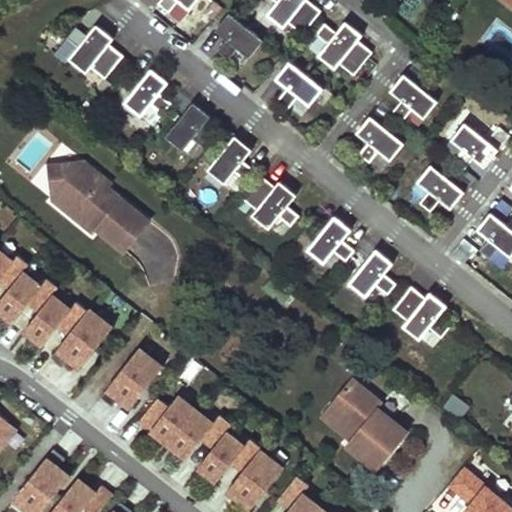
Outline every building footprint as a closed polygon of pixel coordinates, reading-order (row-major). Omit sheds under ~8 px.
[(161,0),(159,3),(170,12),(179,0),(191,9),(198,0),(161,0)] [(274,0),(278,3),(268,14),(285,28),(290,22),(304,34),(322,11),(308,0),(274,0)] [(230,13),(221,23),(227,28),(222,34),(228,39),(218,50),(229,59),(239,47),(250,57),(264,40),(230,13)] [(348,32),(353,27),(347,22),(342,27),(348,32)] [(216,29),(222,34),(227,28),(221,23),(216,29)] [(348,32),(342,27),(338,33),(326,24),(317,35),(329,44),(320,56),(337,69),(341,64),(355,75),(374,52),(359,41),(364,35),(353,27),(348,32)] [(103,32),(97,27),(92,33),(98,38),(103,32)] [(98,38),(92,33),(87,38),(76,29),(67,40),(79,49),(69,61),(86,74),(91,69),(105,80),(123,57),(109,46),(114,40),(103,32),(98,38)] [(290,61),(282,72),(287,76),(282,83),(288,87),(279,99),(289,107),(299,96),(311,105),(324,88),(290,61)] [(221,68),(215,76),(236,92),(242,84),(221,68)] [(159,96),(164,90),(157,85),(162,79),(151,70),(124,104),(141,118),(151,106),(162,116),(171,105),(159,96)] [(287,76),(282,72),(277,78),(282,83),(287,76)] [(405,74),(397,85),(402,90),(398,96),(403,100),(394,112),(404,121),(414,109),(426,118),(439,101),(405,74)] [(168,84),(162,79),(157,85),(164,90),(168,84)] [(402,90),(397,85),(392,91),(398,96),(402,90)] [(201,129),(206,124),(199,118),(204,113),(193,104),(166,138),(183,151),(192,140),(204,149),(213,139),(201,129)] [(210,118),(204,113),(199,118),(206,124),(210,118)] [(372,116),(363,127),(369,132),(364,138),(370,142),(360,154),(371,163),(380,151),(392,160),(406,143),(372,116)] [(474,157),(480,162),(485,156),(491,160),(499,150),(465,122),(452,139),(463,149),(454,161),(465,169),(474,157)] [(369,132),(363,127),(358,133),(364,138),(369,132)] [(241,152),(246,146),(235,138),(208,172),(225,185),(234,173),(246,183),(255,172),(243,163),(247,157),(241,152)] [(252,151),(246,146),(241,152),(247,157),(252,151)] [(491,160),(485,156),(480,162),(486,167),(491,160)] [(64,164),(51,179),(62,188),(53,200),(95,233),(98,229),(126,252),(151,221),(109,187),(104,193),(98,188),(100,185),(101,182),(102,180),(101,176),(100,174),(85,161),(75,173),(64,164)] [(51,179),(64,164),(49,164),(51,179)] [(441,199),(446,204),(451,198),(457,202),(466,191),(432,164),(418,181),(430,191),(420,202),(431,211),(441,199)] [(112,183),(100,174),(101,176),(102,180),(101,182),(100,185),(98,188),(104,193),(109,187),(112,183)] [(287,208),(291,202),(285,197),(290,191),(279,183),(275,188),(260,177),(242,199),(256,211),(252,217),(269,230),(278,218),(290,228),(299,217),(287,208)] [(296,196),(290,191),(285,197),(291,202),(296,196)] [(457,202),(451,198),(446,204),(452,208),(457,202)] [(511,228),(493,213),(484,224),(490,229),(485,235),(490,239),(481,251),(492,260),(501,248),(511,256),(511,228)] [(342,242),(346,237),(340,232),(345,226),(334,217),(307,251),(324,265),(333,253),(345,262),(354,252),(342,242)] [(490,229),(484,224),(479,230),(485,235),(490,229)] [(351,231),(345,226),(340,232),(346,237),(351,231)] [(24,271),(30,264),(18,255),(14,260),(0,249),(0,278),(0,279),(11,287),(24,271)] [(382,265),(387,259),(376,251),(349,285),(366,298),(375,286),(387,296),(396,285),(384,276),(388,270),(382,265)] [(393,264),(387,259),(382,265),(388,270),(393,264)] [(11,287),(0,301),(0,310),(14,322),(30,302),(40,311),(54,294),(59,287),(48,278),(42,285),(24,271),(11,287)] [(437,319),(442,313),(435,308),(440,302),(430,294),(425,299),(411,288),(393,311),(407,322),(402,327),(419,341),(429,329),(440,339),(449,328),(437,319)] [(71,308),(54,294),(40,311),(25,330),(43,345),(59,325),(70,334),(89,310),(77,301),(71,308)] [(447,307),(440,302),(435,308),(442,313),(447,307)] [(90,308),(89,310),(70,334),(51,358),(63,367),(69,359),(81,368),(113,326),(90,308)] [(164,366),(140,347),(101,397),(113,406),(119,398),(131,407),(164,366)] [(351,379),(327,408),(357,432),(350,439),(346,445),(376,470),(407,433),(377,409),(382,404),(351,379)] [(452,391),(443,405),(461,417),(470,403),(452,391)] [(169,444),(197,409),(179,395),(170,406),(158,397),(140,421),(169,444)] [(321,415),(350,439),(357,432),(327,408),(321,415)] [(214,422),(197,409),(169,444),(187,458),(202,438),(214,447),(227,431),(233,424),(220,414),(214,422)] [(0,449),(5,444),(0,440),(0,432),(9,421),(0,414),(0,449)] [(17,428),(9,421),(0,432),(0,440),(5,444),(17,428)] [(245,445),(227,431),(214,447),(199,467),(216,481),(232,461),(243,470),(261,449),(262,447),(250,438),(245,445)] [(66,458),(54,448),(15,498),(32,511),(42,511),(71,475),(59,466),(66,458)] [(284,467),(261,449),(243,470),(228,490),(251,509),(284,467)] [(511,511),(511,506),(463,468),(448,483),(474,502),(465,511),(511,511)] [(310,484),(297,475),(279,498),(290,507),(286,511),(315,511),(320,506),(303,493),(310,484)] [(97,492),(79,478),(51,511),(81,511),(82,511),(99,511),(113,495),(101,486),(97,492)] [(130,511),(132,510),(121,501),(112,511),(130,511)]
